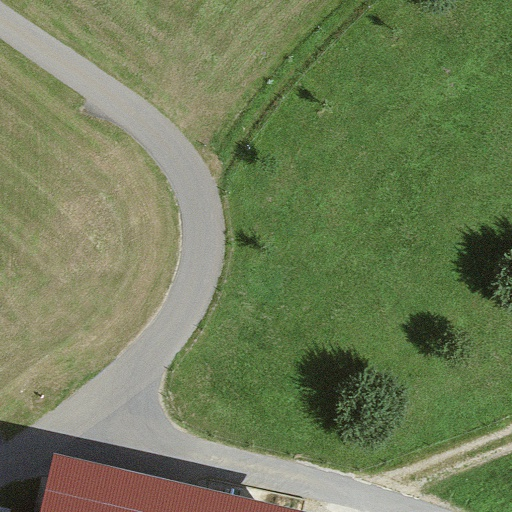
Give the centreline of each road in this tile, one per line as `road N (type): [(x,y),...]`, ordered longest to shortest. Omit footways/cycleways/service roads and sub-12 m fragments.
road 1 (unclassified): [(0,19),(169,146),(202,217),(203,250),(189,299),(139,364),(86,406)]
road 2 (unclassified): [(86,406),(162,444),(413,511)]
road 3 (track): [(195,188),(291,62),(356,0)]
